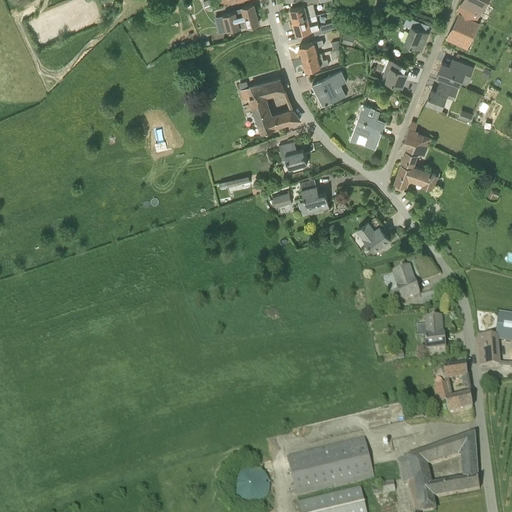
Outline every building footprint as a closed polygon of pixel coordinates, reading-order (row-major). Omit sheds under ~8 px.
[(212,0),(206,0),(203,1),(206,10),(215,6),(212,0)] [(301,0),(303,5),(290,8),(293,21),(316,15),(313,3),(320,1),(320,2),(327,0),(301,0)] [(466,49),(467,47),(479,22),(476,21),(486,0),(461,0),(460,2),(461,3),(457,12),(458,13),(451,29),(446,38),(455,42),(455,43),(466,49)] [(227,31),(259,23),(253,3),(243,7),(245,13),(237,15),(236,11),(222,14),(227,31)] [(297,34),(313,29),(315,35),(341,28),(340,20),(319,25),(316,15),(293,21),(297,34)] [(428,24),(421,21),(407,15),(404,23),(412,26),(406,43),(421,50),(429,32),(419,27),(421,22),(428,24)] [(345,34),(343,42),(352,44),(354,37),(345,34)] [(316,54),(315,47),(324,45),(322,39),(300,45),(303,57),(316,54)] [(339,40),(337,40),(331,42),(333,49),(338,47),(340,47),(339,40)] [(330,50),(333,58),(341,56),(339,48),(330,50)] [(303,57),(306,70),(329,64),(327,58),(323,59),(321,52),(316,54),(303,57)] [(391,60),(388,68),(384,80),(387,82),(402,88),(408,73),(402,71),(405,65),(391,60)] [(457,60),(454,66),(442,61),(436,75),(460,85),(464,74),(469,76),(473,66),(457,60)] [(491,70),(486,68),(483,76),(488,78),(491,70)] [(341,69),(339,70),(312,83),(313,83),(315,82),(320,92),(317,93),(323,105),(339,98),(333,86),(344,81),(346,80),(341,69)] [(293,110),(274,117),(266,94),(284,90),(282,83),(281,78),(246,88),(250,103),(241,105),(243,109),(252,107),(257,124),(259,134),(300,118),(293,110)] [(404,88),(415,92),(419,82),(408,78),(404,88)] [(454,98),(458,88),(440,81),(436,91),(431,89),(426,102),(441,108),(446,95),(454,98)] [(489,104),(482,101),(479,109),(485,112),(489,104)] [(363,104),(353,131),(351,136),(350,139),(357,141),(375,148),(376,146),(382,130),(384,123),(376,120),(380,110),(363,104)] [(470,122),(473,113),(461,108),(458,117),(470,122)] [(415,129),(410,127),(409,127),(403,142),(409,144),(402,162),(403,162),(399,173),(396,181),(394,187),(404,190),(407,184),(405,183),(408,177),(423,183),(422,184),(433,188),(437,174),(435,172),(414,164),(418,152),(424,155),(431,137),(418,132),(418,130),(415,129)] [(307,164),(304,153),(303,149),(297,150),(295,141),(279,145),(283,162),(287,161),(290,169),(307,164)] [(249,175),(226,181),(228,186),(250,180),(249,175)] [(314,178),(305,181),(299,183),(308,212),(329,207),(325,191),(324,192),(318,194),(317,190),(318,190),(317,184),(316,184),(314,178)] [(491,189),(488,196),(493,199),(494,196),(497,197),(499,192),(491,189)] [(273,196),(276,206),(292,201),(289,192),(273,196)] [(374,252),(390,240),(380,226),(374,230),(368,222),(358,230),(364,238),(374,252)] [(420,295),(416,283),(416,282),(412,284),(411,280),(413,279),(409,266),(400,269),(401,270),(393,272),(398,288),(397,288),(401,301),(420,295)] [(483,280),(495,285),(497,279),(485,275),(483,280)] [(500,367),(499,357),(498,342),(511,343),(511,315),(499,314),(496,337),(478,339),(480,364),(487,364),(487,368),(500,367)] [(442,335),(441,317),(426,318),(427,326),(417,327),(418,336),(425,336),(426,349),(446,347),(445,334),(442,335)] [(446,380),(467,378),(466,365),(444,367),(446,380)] [(450,401),(447,385),(435,388),(438,405),(446,403),(448,413),(472,408),(470,397),(450,401)] [(415,511),(426,511),(436,510),(433,498),(479,490),(477,478),(474,434),(398,460),(404,484),(408,483),(415,511)] [(374,477),(365,439),(287,458),(297,496),(374,477)] [(237,502),(269,502),(270,470),(237,470),(237,502)] [(381,484),(383,494),(395,491),(393,481),(381,484)] [(300,511),(365,511),(360,489),(299,504),(300,511)]
